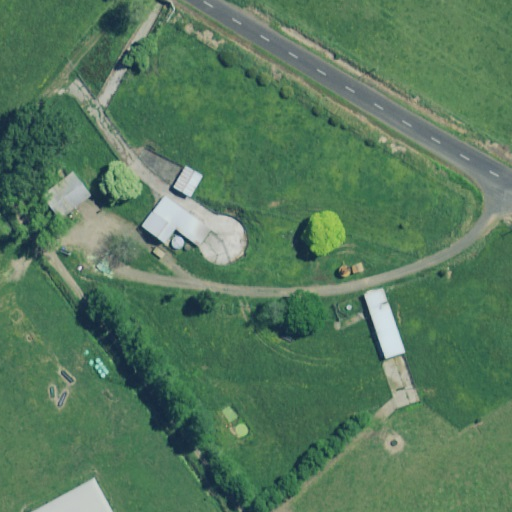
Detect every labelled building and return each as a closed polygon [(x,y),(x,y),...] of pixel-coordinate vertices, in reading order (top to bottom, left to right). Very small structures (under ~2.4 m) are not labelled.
[(202,176),(185,167),(173,187),(190,197),(202,176)] [(90,196),(71,172),(40,196),(58,220),(90,196)] [(201,223),(164,196),(142,227),(165,244),(175,229),(189,239),(201,223)] [(186,241),(175,234),(168,245),(179,252),(186,241)] [(404,353),(383,289),(365,295),(386,359),(404,353)]
